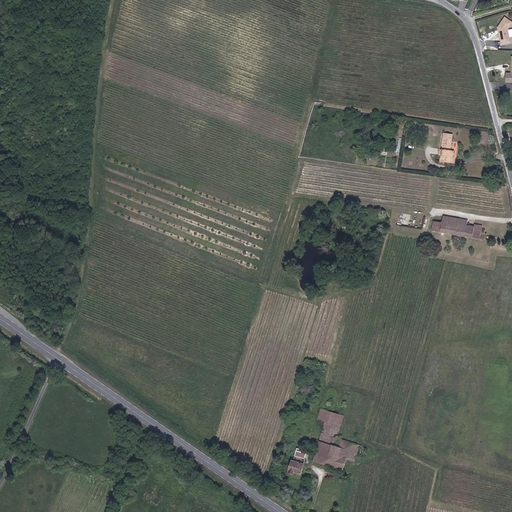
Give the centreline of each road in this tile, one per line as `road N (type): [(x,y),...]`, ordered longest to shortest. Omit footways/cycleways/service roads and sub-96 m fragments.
road 1 (primary): [(280,511),(58,358)]
road 2 (unclassified): [(445,0),(477,37),(511,175)]
road 3 (unclassified): [(0,487),(58,358)]
